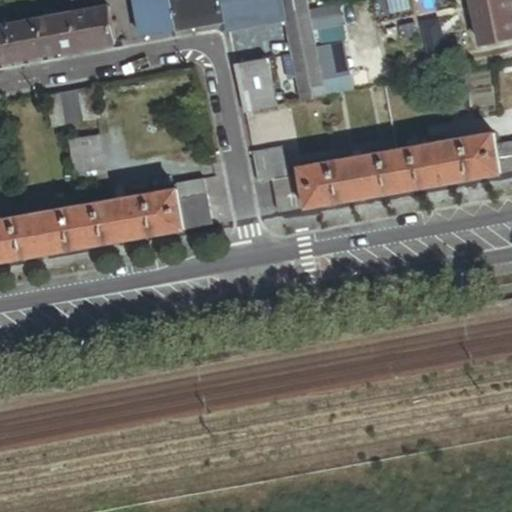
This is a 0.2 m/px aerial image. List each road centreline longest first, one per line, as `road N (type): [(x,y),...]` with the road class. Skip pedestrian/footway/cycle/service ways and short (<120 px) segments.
road 1 (unknown): [(0,346),(511,257)]
road 2 (residential): [(0,84),(208,50),(255,257)]
road 3 (tertiary): [(511,212),(255,257)]
road 4 (tertiary): [(255,257),(0,302)]
